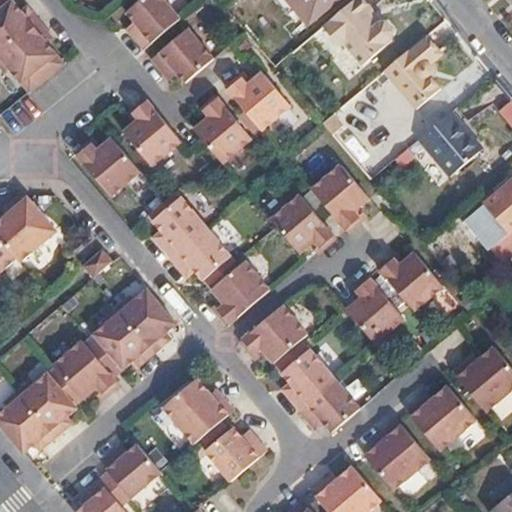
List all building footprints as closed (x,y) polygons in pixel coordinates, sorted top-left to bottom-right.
[(11,0),(3,0),(0,3),(0,56),(41,23),(35,15),(31,10),(23,16),(11,0)] [(144,30),(134,38),(137,42),(144,51),(181,19),(165,0),(140,0),(128,10),(144,30)] [(304,13),(293,0),(280,0),(297,20),(304,13)] [(293,0),(304,13),(312,21),(337,0),(293,0)] [(353,0),(318,37),(325,45),(334,36),(368,68),(403,32),(370,0),(353,0)] [(41,23),(0,56),(0,76),(1,77),(9,71),(27,94),(64,64),(52,50),(45,42),(52,36),(41,23)] [(190,28),(151,58),(157,66),(162,72),(172,64),(188,82),(216,59),(190,28)] [(420,111),(450,85),(434,67),(449,54),(431,33),(386,71),(420,111)] [(259,48),(274,67),(295,50),(288,43),(277,52),(267,41),(259,48)] [(231,53),(214,61),(223,80),(240,72),(231,53)] [(248,87),(240,77),(233,83),(227,89),(262,131),(292,107),(263,74),(248,87)] [(195,130),(223,164),(255,139),(219,95),(212,101),(207,105),(215,114),(195,130)] [(8,112),(25,126),(35,114),(18,100),(8,112)] [(183,140),(175,130),(173,131),(148,101),(135,111),(143,120),(130,132),(155,164),(183,140)] [(452,111),(420,138),(450,175),(478,151),(459,128),(463,125),(452,111)] [(459,128),(478,151),(482,148),(463,125),(459,128)] [(114,195),(141,173),(113,138),(98,151),(91,142),(78,153),(114,195)] [(302,177),(338,220),(351,210),(344,201),(362,186),(332,152),(302,177)] [(511,232),(511,182),(467,220),(492,250),(511,232)] [(262,209),(293,245),(312,229),(318,237),(329,228),(293,185),(262,209)] [(170,258),(209,226),(180,191),(152,215),(172,238),(161,247),(170,258)] [(0,234),(23,261),(27,266),(63,237),(30,199),(18,208),(23,215),(0,234)] [(211,283),(238,260),(210,227),(209,226),(170,258),(182,272),(193,263),(211,283)] [(0,281),(23,261),(0,234),(0,233),(0,281)] [(85,266),(95,278),(113,262),(103,250),(85,266)] [(378,268),(415,311),(445,285),(417,252),(399,267),(391,257),(378,268)] [(450,255),(440,263),(468,295),(477,287),(450,255)] [(228,327),(273,289),(250,261),(243,266),(238,260),(211,283),(230,305),(218,315),(228,327)] [(348,311),(377,345),(406,319),(369,276),(358,286),(366,295),(348,311)] [(163,347),(169,342),(165,337),(178,326),(147,289),(135,301),(132,297),(118,308),(156,354),(163,347)] [(312,332),(286,304),(241,342),(253,355),(264,346),(281,367),(309,343),(305,338),(312,332)] [(151,358),(156,354),(118,308),(107,316),(111,322),(90,340),(120,375),(140,357),(145,363),(151,358)] [(116,378),(120,375),(90,340),(88,342),(85,338),(55,364),(57,367),(56,368),(83,400),(100,384),(108,394),(112,391),(121,383),(116,378)] [(339,377),(309,343),(281,367),(283,368),(300,388),(288,397),(299,411),(339,377)] [(461,370),(455,375),(489,415),(511,395),(511,368),(497,351),(474,370),(469,363),(461,370)] [(83,400),(56,368),(45,377),(41,372),(18,392),(57,438),(64,431),(70,426),(65,420),(81,407),(78,404),(83,400)] [(336,431),(364,407),(339,378),(339,377),(299,411),(308,421),(319,412),(336,431)] [(196,444),(236,410),(225,398),(219,403),(200,381),(167,408),(196,444)] [(426,409),(420,402),(415,407),(408,412),(442,454),(479,422),(450,388),(426,409)] [(42,440),(47,446),(52,442),(57,438),(18,392),(16,394),(19,398),(0,413),(0,425),(25,454),(42,440)] [(431,462),(397,421),(391,427),(385,432),(390,438),(367,458),(396,492),(431,462)] [(255,462),(267,453),(256,440),(247,447),(233,430),(205,454),(229,484),(239,476),(255,462)] [(128,504),(162,473),(138,445),(122,459),(114,451),(103,461),(110,470),(104,476),(128,504)] [(266,475),(255,462),(239,476),(251,488),(266,475)] [(324,511),(371,511),(383,502),(354,468),(329,491),(323,484),(318,489),(310,495),(324,511)] [(130,511),(125,506),(128,504),(104,476),(90,487),(97,496),(78,511),(130,511)] [(511,511),(511,492),(489,511),(490,511),(511,511)] [(297,506),(290,511),(312,511),(303,501),(297,506)]
